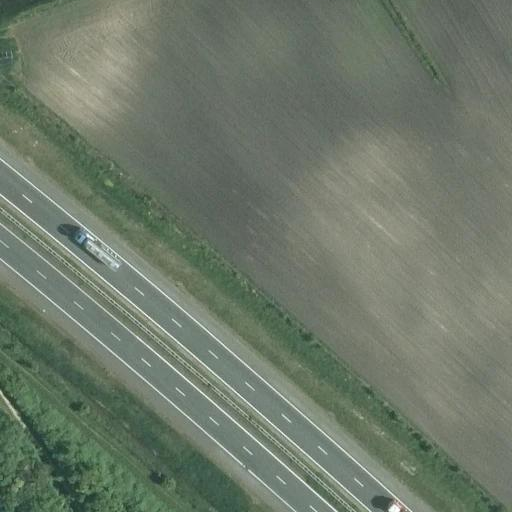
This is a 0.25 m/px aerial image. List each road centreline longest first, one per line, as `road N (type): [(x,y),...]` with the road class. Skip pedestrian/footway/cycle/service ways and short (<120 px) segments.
road 1 (motorway): [(392,511),(0,179)]
road 2 (motorway): [(0,245),(315,511)]
